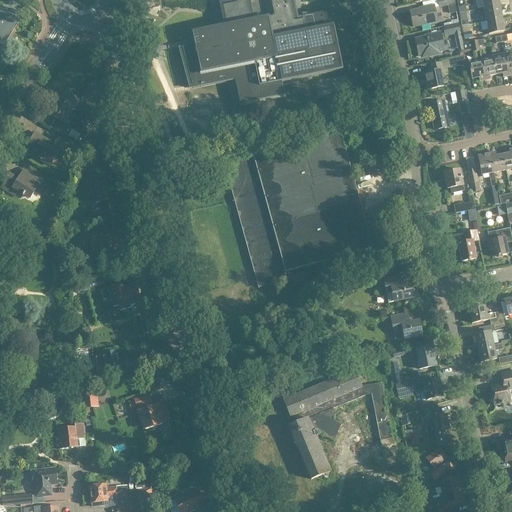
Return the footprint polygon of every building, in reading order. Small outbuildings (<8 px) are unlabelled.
[(232,0),(232,1),(218,4),(225,37),(226,40),(181,50),(192,90),(233,82),(238,106),(284,97),(281,83),(342,71),(330,11),(298,18),(296,6),(294,0),(232,0)] [(453,0),(436,0),(439,8),(447,6),(449,14),(456,13),(453,0)] [(498,0),(482,0),(484,9),(500,6),(498,0)] [(440,14),(435,15),(434,5),(423,8),(424,10),(410,12),(413,28),(442,22),(440,14)] [(484,9),(486,22),(502,19),(500,6),(484,9)] [(0,42),(4,44),(12,31),(11,31),(18,21),(0,9),(0,42)] [(502,19),(486,22),(489,35),(505,32),(502,19)] [(460,34),(458,23),(442,27),(444,37),(460,34)] [(419,56),(422,55),(422,58),(439,55),(438,52),(443,51),(447,50),(446,45),(442,46),(440,34),(428,36),(428,38),(416,41),(419,56)] [(471,42),(473,53),(479,51),(478,47),(477,41),(471,42)] [(463,51),(472,50),(471,43),(462,44),(463,51)] [(493,61),(496,76),(502,75),(503,78),(508,77),(504,55),(492,57),(493,61)] [(449,60),(450,67),(466,64),(464,56),(449,60)] [(493,61),(481,63),(484,81),(490,80),(489,77),(496,76),(493,61)] [(431,73),(423,74),(420,75),(422,85),(425,84),(426,91),(443,87),(440,73),(443,73),(441,63),(429,65),(431,73)] [(484,81),(481,63),(469,65),(472,80),(479,79),(480,82),(484,81)] [(65,132),(68,127),(63,124),(72,108),(73,108),(78,100),(61,89),(46,114),(55,119),(50,126),(64,135),(65,132)] [(455,93),(457,104),(467,102),(464,91),(455,93)] [(448,127),(443,101),(429,104),(435,130),(448,127)] [(78,112),(73,108),(72,108),(63,124),(68,127),(85,138),(96,121),(79,110),(78,112)] [(54,145),(34,133),(26,146),(35,151),(32,155),(49,166),(57,153),(61,156),(68,146),(57,139),(54,145)] [(340,133),(253,156),(286,280),(330,268),(328,261),(357,253),(349,225),(364,221),(340,133)] [(503,156),(506,171),(511,169),(511,150),(509,151),(510,154),(503,156)] [(495,153),(491,154),(494,173),(506,171),(503,156),(496,157),(495,153)] [(494,173),(491,154),(478,157),(481,175),(489,174),(494,173)] [(257,288),(286,280),(253,156),(224,164),(252,268),(250,268),(251,273),(253,272),(257,288)] [(472,192),(471,192),(472,195),(472,199),(473,202),(475,210),(479,209),(475,191),(480,190),(475,169),(472,158),(465,159),(472,192)] [(17,179),(9,174),(1,188),(14,196),(17,191),(29,199),(33,191),(38,194),(45,183),(23,170),(17,179)] [(462,170),(444,173),(447,189),(449,188),(450,193),(463,191),(462,186),(463,186),(461,178),(463,178),(462,170)] [(102,212),(114,210),(111,193),(105,194),(103,182),(98,183),(97,176),(82,179),(85,194),(90,193),(92,204),(100,202),(102,212)] [(55,188),(52,210),(62,211),(65,189),(55,188)] [(472,195),(471,192),(472,197),(469,198),(470,203),(453,206),(455,214),(475,210),(473,202),(472,199),(472,195)] [(509,201),(511,200),(510,194),(498,197),(499,199),(500,205),(509,203),(509,201)] [(371,249),(364,221),(349,225),(357,253),(371,249)] [(108,256),(123,253),(120,238),(110,240),(107,228),(83,233),(86,246),(90,245),(92,254),(107,251),(108,256)] [(487,233),(489,242),(492,258),(508,255),(505,244),(511,243),(509,229),(487,233)] [(458,244),(462,262),(476,259),(472,242),(478,240),(476,231),(464,234),(466,243),(458,244)] [(242,276),(235,278),(238,287),(244,285),(242,276)] [(388,303),(394,302),(413,298),(410,283),(401,285),(399,276),(383,279),(386,294),(388,303)] [(360,285),(368,282),(366,277),(358,280),(360,285)] [(75,293),(88,290),(85,278),(72,281),(75,293)] [(344,284),(324,291),(327,301),(347,294),(344,284)] [(121,286),(101,291),(103,300),(107,299),(111,313),(120,311),(139,306),(137,298),(139,298),(137,292),(135,292),(134,289),(133,290),(132,286),(122,288),(121,286)] [(504,315),(508,314),(508,316),(511,314),(511,298),(504,301),(504,303),(500,304),(504,315)] [(489,320),(490,326),(504,322),(500,307),(497,308),(498,313),(486,316),(484,307),(468,310),(471,324),(489,320)] [(391,317),(396,341),(422,336),(419,321),(409,323),(407,314),(391,317)] [(504,322),(490,326),(490,327),(491,326),(492,332),(506,329),(504,322)] [(474,336),(477,349),(493,346),(490,332),(474,336)] [(501,344),(493,346),(477,349),(480,363),(496,360),(494,352),(502,350),(501,344)] [(418,360),(417,360),(419,370),(436,366),(432,347),(416,350),(418,360)] [(404,355),(403,349),(387,354),(389,360),(404,355)] [(106,370),(122,366),(118,351),(102,356),(106,370)] [(500,365),(511,362),(511,355),(498,359),(500,365)] [(381,384),(361,388),(355,372),(284,401),(294,425),(288,427),(310,480),(329,472),(315,437),(318,435),(334,442),(341,423),(333,420),(335,415),(332,409),(365,396),(371,395),(381,448),(393,445),(381,384)] [(511,372),(500,375),(502,383),(495,385),(496,386),(490,387),(494,406),(503,404),(502,403),(509,402),(507,389),(511,388),(511,372)] [(442,397),(439,381),(424,384),(423,377),(410,380),(411,381),(395,384),(397,392),(412,389),(413,392),(424,389),(426,400),(442,397)] [(90,391),(89,382),(80,383),(82,409),(98,407),(96,390),(90,391)] [(161,422),(167,420),(162,405),(152,408),(148,396),(135,401),(135,402),(129,403),(131,409),(137,406),(144,430),(161,424),(161,422)] [(437,409),(435,400),(424,402),(425,411),(437,409)] [(434,426),(436,433),(449,430),(446,415),(430,418),(432,426),(434,426)] [(56,449),(61,449),(77,447),(76,439),(85,438),(83,424),(74,425),(74,428),(59,430),(60,436),(54,437),(56,449)] [(423,436),(423,435),(422,429),(403,433),(405,439),(423,436)] [(438,447),(451,444),(449,430),(436,433),(429,434),(430,440),(431,442),(437,440),(438,447)] [(502,449),(502,451),(511,448),(511,436),(500,439),(500,441),(499,441),(497,443),(498,448),(500,449),(502,449)] [(418,439),(418,437),(411,438),(412,445),(419,444),(418,439)] [(511,448),(502,451),(503,453),(501,453),(500,455),(501,460),(503,461),(504,461),(505,462),(511,460),(511,448)] [(426,459),(433,468),(445,458),(438,449),(426,459)] [(443,465),(445,472),(456,469),(454,457),(443,465)] [(32,480),(34,480),(36,497),(51,496),(50,485),(57,484),(55,469),(31,471),(32,480)] [(442,478),(445,493),(461,490),(458,478),(450,480),(449,477),(442,478)] [(137,488),(152,488),(152,480),(137,480),(137,488)] [(89,486),(89,495),(116,492),(116,487),(107,488),(106,485),(89,486)] [(152,489),(140,490),(141,496),(142,496),(142,503),(141,503),(142,509),(154,508),(152,489)] [(174,500),(174,501),(167,504),(170,511),(191,511),(204,506),(196,489),(174,500)] [(442,508),(447,507),(448,508),(456,507),(455,504),(463,502),(461,490),(445,493),(439,494),(442,508)] [(90,503),(92,503),(92,507),(107,506),(107,507),(117,506),(116,497),(117,497),(116,492),(89,495),(90,503)] [(15,498),(15,496),(0,497),(0,505),(16,504),(15,498)] [(15,498),(16,504),(16,505),(32,504),(31,497),(15,498)]
